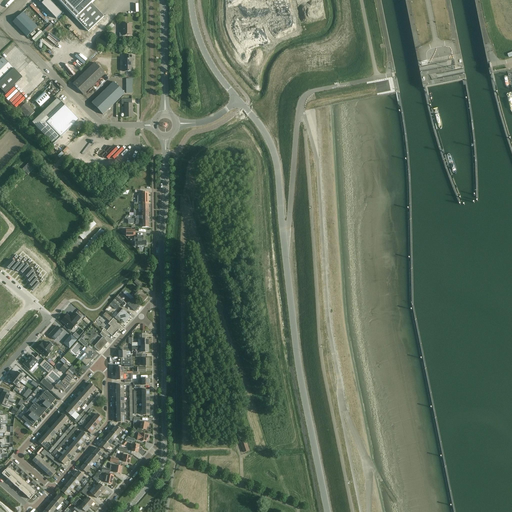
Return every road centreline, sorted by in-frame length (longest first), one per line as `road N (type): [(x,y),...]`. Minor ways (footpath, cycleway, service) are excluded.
road 1 (unclassified): [(340,397),(313,139),(302,104),(308,92)]
road 2 (tertiary): [(327,511),(283,235)]
road 3 (residential): [(99,511),(156,446),(154,329),(141,316)]
road 4 (tertiary): [(125,511),(164,456),(163,304)]
road 5 (unclassified): [(152,126),(100,122),(11,32),(8,19),(25,0)]
road 6 (residential): [(52,488),(18,454),(97,364)]
road 7 (tertiary): [(163,304),(165,138)]
road 8 (unclassified): [(283,235),(297,105),(308,92)]
road 9 (tertiary): [(283,235),(275,155),(238,100)]
road 10 (residential): [(52,488),(107,422),(108,372)]
